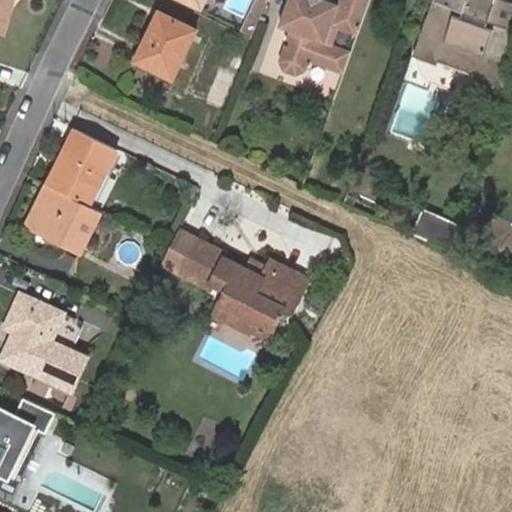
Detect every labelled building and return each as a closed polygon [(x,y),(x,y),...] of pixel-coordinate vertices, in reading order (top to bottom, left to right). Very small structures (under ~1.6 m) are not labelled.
[(1,3),(2,0),(0,0),(0,31),(8,6),(1,3)] [(177,0),(201,11),(206,0),(177,0)] [(254,0),(242,30),(254,36),(267,3),(268,0),(254,0)] [(312,62),(330,69),(338,47),(344,30),(361,37),(373,0),(343,0),(342,5),(329,0),(289,0),(280,26),(291,31),(280,60),(284,73),(299,78),(308,72),(312,62)] [(439,0),(420,55),(439,62),(441,56),(477,69),(475,76),(496,84),(511,38),(511,3),(504,0),(439,0)] [(197,30),(161,14),(138,61),(175,78),(197,30)] [(330,69),(346,76),(355,53),(338,47),(330,69)] [(221,69),(208,101),(222,106),(235,75),(221,69)] [(123,151),(79,131),(51,188),(94,208),(123,151)] [(85,252),(104,212),(94,208),(51,188),(33,226),(85,252)] [(267,272),(250,264),(228,253),(230,249),(204,236),(188,271),(216,285),(218,280),(234,288),(226,305),(230,315),(255,327),(260,318),(278,326),(288,306),(296,309),(313,275),(274,256),(271,264),(267,272)] [(253,256),(250,264),(267,272),(271,264),(253,256)] [(23,293),(8,327),(15,330),(3,358),(74,391),(89,359),(53,343),(67,314),(23,293)] [(230,315),(226,305),(217,322),(224,327),(230,315)] [(0,442),(31,457),(45,428),(52,431),(60,413),(27,397),(18,416),(0,407),(0,442)] [(22,474),(31,457),(0,442),(0,484),(8,468),(22,474)]
